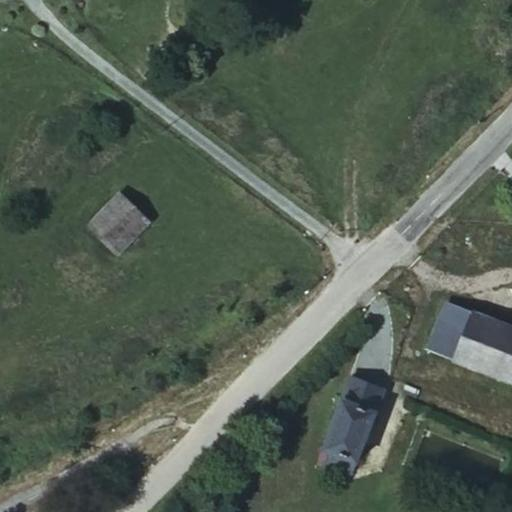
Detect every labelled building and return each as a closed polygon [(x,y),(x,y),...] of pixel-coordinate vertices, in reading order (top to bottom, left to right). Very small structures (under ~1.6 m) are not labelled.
[(119,194),(88,227),(116,253),(146,219),(119,194)] [(451,358),(469,310),(446,301),(427,349),(451,358)] [(511,327),(479,314),(469,310),(451,358),(511,382),(511,327)] [(348,375),(340,397),(373,409),(381,388),(348,375)] [(373,409),(340,397),(321,447),(326,450),(355,460),(373,409)] [(351,471),(355,460),(326,450),(324,457),(329,458),(328,464),(351,471)]
